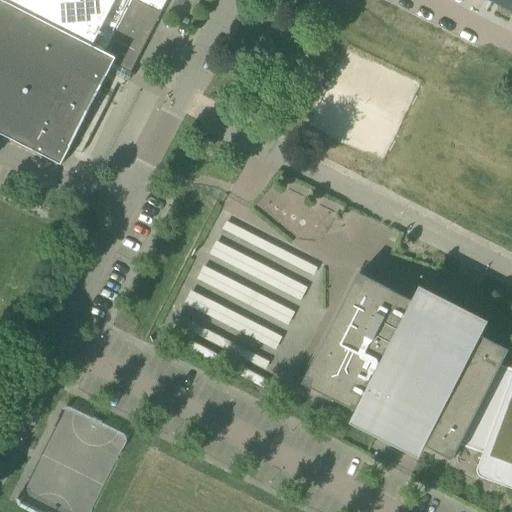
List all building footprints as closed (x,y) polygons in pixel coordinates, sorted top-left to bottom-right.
[(134,67),(160,16),(129,0),(0,0),(0,132),(63,165),(71,148),(82,154),(118,83),(124,86),(134,67)] [(129,0),(160,16),(168,0),(129,0)] [(511,0),(492,0),(492,1),(511,10),(511,0)] [(268,373),(319,264),(225,220),(174,328),(197,339),(197,340),(268,373)] [(426,446),(453,460),(460,445),(502,365),(509,351),(479,335),(483,328),(418,295),(414,302),(359,274),(304,384),(359,412),(355,419),(423,454),(426,446)] [(511,368),(502,365),(460,445),(490,456),(484,471),(511,481),(511,368)]
